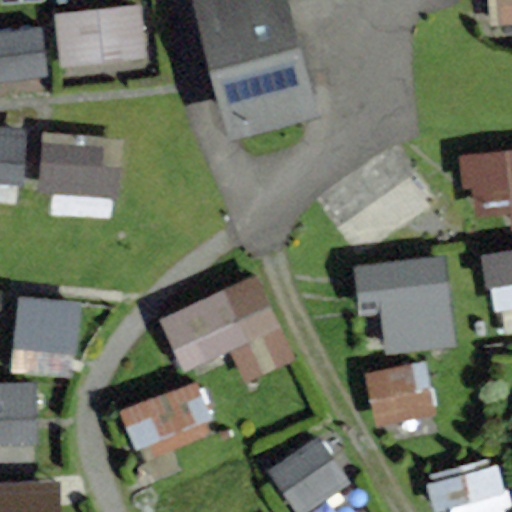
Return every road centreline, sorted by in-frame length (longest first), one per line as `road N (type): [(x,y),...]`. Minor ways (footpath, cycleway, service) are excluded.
road 1 (unknown): [(252,171),(81,326),(56,409),(58,459),(86,511)]
road 2 (unknown): [(252,171),(335,355),(422,511)]
road 3 (unknown): [(387,0),(373,63),(345,93),(260,151),(252,171)]
road 4 (unknown): [(252,171),(204,122),(188,0)]
